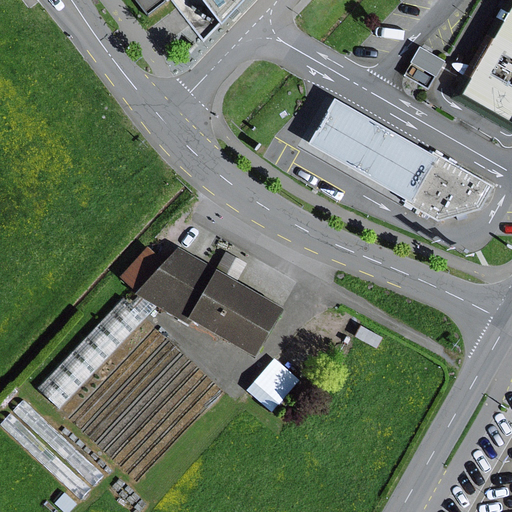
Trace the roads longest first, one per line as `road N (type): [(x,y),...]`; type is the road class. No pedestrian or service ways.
road 1 (tertiary): [(104,48),(196,154),(233,184),(301,228),(508,322)]
road 2 (tertiary): [(399,511),(508,322)]
